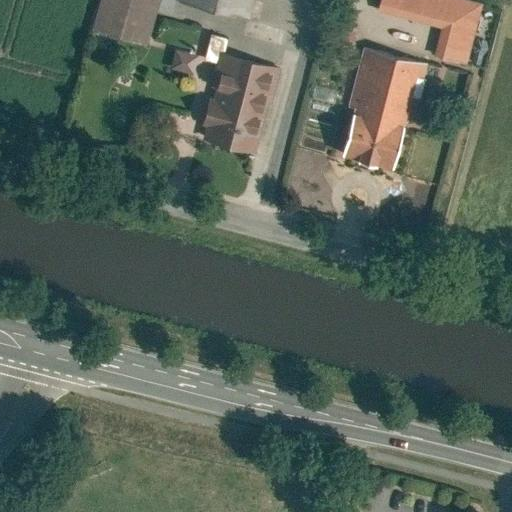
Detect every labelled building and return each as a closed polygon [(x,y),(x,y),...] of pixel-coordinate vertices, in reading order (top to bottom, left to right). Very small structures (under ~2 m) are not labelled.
[(161,0),(105,0),(99,26),(151,39),(161,0)] [(252,0),(204,0),(249,12),(252,0)] [(486,0),(385,0),(384,6),(448,23),(440,53),(471,61),(486,0)] [(429,58),(369,44),(344,151),(404,165),(429,58)] [(169,66),(192,72),(198,52),(174,46),(169,66)] [(281,63),(226,49),(204,134),(259,149),(281,63)]
